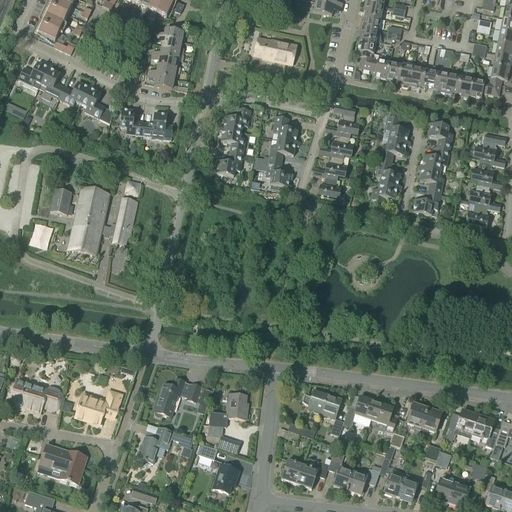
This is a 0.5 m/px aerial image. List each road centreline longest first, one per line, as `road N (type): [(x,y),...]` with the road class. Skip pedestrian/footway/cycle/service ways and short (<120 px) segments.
road 1 (residential): [(275,368),(147,354),(204,100)]
road 2 (residential): [(204,100),(148,99),(31,52),(14,37),(33,0)]
road 3 (residential): [(511,400),(275,368)]
road 4 (residential): [(399,222),(504,240),(511,156)]
road 5 (residential): [(262,502),(275,368)]
